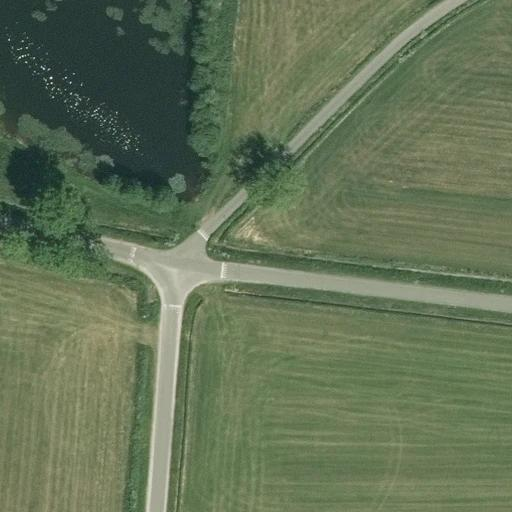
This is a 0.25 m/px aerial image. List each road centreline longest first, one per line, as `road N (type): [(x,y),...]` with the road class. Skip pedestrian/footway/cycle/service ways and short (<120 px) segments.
road 1 (unclassified): [(178,268),(207,228),(311,127),(416,28),(458,0)]
road 2 (unclassified): [(511,308),(178,268)]
road 3 (unclassified): [(155,511),(178,268)]
road 4 (unclassified): [(178,268),(0,225)]
